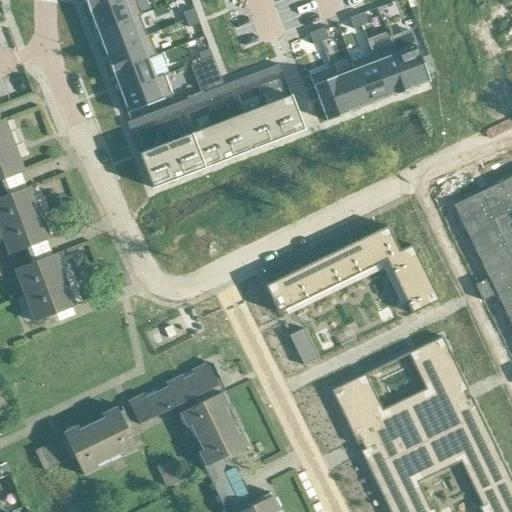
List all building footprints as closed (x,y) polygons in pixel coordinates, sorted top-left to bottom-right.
[(83,0),(88,12),(118,0),(83,0)] [(118,0),(88,12),(88,13),(89,13),(96,32),(139,16),(139,17),(141,16),(135,0),(118,0)] [(195,8),(183,13),(186,20),(198,16),(195,8)] [(511,9),(492,17),(506,52),(511,49),(511,9)] [(364,13),(356,16),(361,27),(368,24),(364,13)] [(139,16),(96,32),(104,52),(146,36),(146,35),(139,17),(139,16)] [(198,16),(186,20),(189,28),(200,23),(198,16)] [(356,16),(349,19),(353,30),(361,27),(356,16)] [(492,17),(472,24),(486,60),(506,52),(492,17)] [(472,24),(452,32),(466,68),(486,60),(472,24)] [(324,28),(316,31),(320,42),(328,39),(324,28)] [(316,31),(309,34),(313,45),(320,42),(316,31)] [(452,32),(431,40),(444,76),(466,68),(452,32)] [(146,36),(104,52),(107,61),(111,72),(147,59),(148,60),(157,56),(148,34),(146,35),(146,36)] [(395,54),(394,54),(408,90),(409,90),(429,82),(426,74),(420,59),(415,46),(395,54)] [(393,47),(371,55),(388,98),(396,94),(397,95),(408,90),(394,54),(395,54),(393,47)] [(210,49),(199,53),(202,61),(213,56),(210,49)] [(371,55),(351,63),(353,70),(354,70),(368,105),(388,98),(371,55)] [(427,56),(420,59),(426,74),(433,72),(427,56)] [(147,59),(111,72),(111,73),(112,73),(119,92),(155,79),(154,78),(148,60),(147,59)] [(278,64),(267,68),(270,76),(281,72),(278,64)] [(267,68),(257,73),(260,80),(270,76),(267,68)] [(331,68),(309,76),(326,121),(348,113),(334,78),(335,77),(331,68)] [(335,77),(334,78),(348,113),(368,105),(354,70),(353,70),(335,77)] [(257,73),(246,77),(249,84),(260,80),(257,73)] [(155,79),(119,92),(127,113),(172,96),(163,74),(154,78),(155,79)] [(246,77),(235,81),(238,89),(249,84),(246,77)] [(235,81),(224,85),(227,93),(238,89),(235,81)] [(224,85),(213,89),(216,97),(227,93),(224,85)] [(213,89),(202,93),(205,101),(216,97),(213,89)] [(202,93),(192,98),(194,105),(205,101),(202,93)] [(290,96),(265,106),(278,140),(304,130),(290,96)] [(192,98),(181,102),(184,109),(194,105),(192,98)] [(181,102),(170,106),(173,113),(184,109),(181,102)] [(170,106),(159,110),(162,118),(173,113),(170,106)] [(265,106),(240,115),(253,150),(278,140),(265,106)] [(159,110),(148,114),(151,122),(162,118),(159,110)] [(148,114),(137,118),(140,126),(151,122),(148,114)] [(240,115),(215,125),(228,159),(253,150),(240,115)] [(137,118),(126,123),(129,130),(140,126),(137,118)] [(0,120),(0,181),(24,172),(4,119),(0,120)] [(215,125),(190,135),(203,169),(228,159),(215,125)] [(190,135),(165,144),(178,179),(203,169),(190,135)] [(165,144),(139,154),(152,189),(178,179),(165,144)] [(49,239),(29,187),(0,197),(0,232),(8,255),(49,239)] [(272,283),(268,285),(274,299),(271,300),(277,313),(278,312),(385,260),(411,314),(438,301),(411,245),(399,251),(387,227),(383,228),(383,229),(378,232),(377,231),(370,235),(370,236),(364,239),(363,238),(354,242),(355,243),(348,246),(348,245),(341,249),(341,250),(335,252),(330,254),(330,255),(325,258),(324,257),(317,261),(311,264),(310,264),(301,268),(302,269),(295,272),(295,271),(288,275),(288,276),(282,278),(282,277),(277,280),(275,281),(272,282),(272,283)] [(75,307),(55,254),(14,269),(34,322),(75,307)] [(484,281),(475,285),(483,301),(491,297),(484,281)] [(385,335),(399,328),(394,318),(380,325),(385,335)] [(304,329),(289,336),(303,366),(318,359),(304,329)] [(338,387),(331,391),(389,511),(511,511),(511,482),(473,402),(471,397),(467,399),(464,393),(468,391),(442,337),(435,340),(338,387)] [(177,406),(180,414),(187,428),(191,426),(203,450),(199,452),(205,465),(203,467),(224,511),(277,511),(279,511),(272,496),(251,506),(227,456),(247,446),(240,431),(236,433),(225,410),(229,408),(207,364),(191,372),(193,375),(184,380),(182,376),(165,384),(167,388),(145,399),(143,395),(128,403),(139,425),(177,406)] [(63,434),(63,435),(83,476),(98,468),(96,465),(120,453),(122,457),(137,450),(116,408),(101,415),(103,419),(80,431),(78,427),(63,434)] [(181,464),(163,472),(172,491),(189,483),(181,464)]
